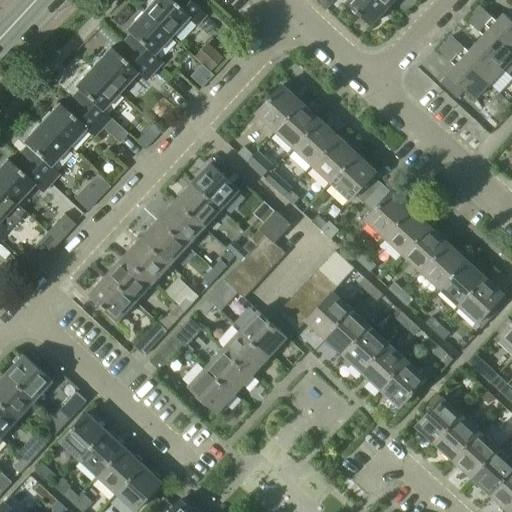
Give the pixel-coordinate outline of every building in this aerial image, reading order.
[(154,0),(145,11),(171,36),(188,18),(197,26),(206,16),(188,0),(154,0)] [(387,7),(379,0),(347,0),(346,2),(370,25),(387,7)] [(481,6),(474,13),(511,48),(511,19),(505,13),(497,22),(481,6)] [(132,37),(124,45),(154,72),(162,63),(153,55),(171,36),(145,11),(126,31),(132,37)] [(511,48),(474,13),(467,21),(484,36),(477,44),(504,69),(510,74),(511,71),(511,48)] [(453,36),(446,43),(490,84),(504,69),(477,44),(469,52),(453,36)] [(490,84),(446,43),(439,51),(456,66),(449,75),(475,99),(490,84)] [(206,68),(217,55),(205,44),(193,56),(206,68)] [(110,48),(93,67),(119,92),(136,73),(145,81),(154,72),(124,45),(116,54),(110,48)] [(81,92),(73,100),(103,128),(111,119),(102,110),(119,92),(93,67),(75,87),(81,92)] [(257,114),(276,132),(302,103),(283,85),(257,114)] [(59,104),(42,123),(68,147),(85,129),(94,137),(103,128),(73,100),(65,109),(59,104)] [(276,132),(294,149),(321,120),(302,103),(276,132)] [(294,149),(313,166),(339,137),(321,120),(294,149)] [(29,148),(22,156),(51,184),(60,175),(50,166),(68,147),(42,123),(23,143),(29,148)] [(313,166),(331,183),(358,154),(339,137),(313,166)] [(238,153),(248,161),(253,155),(244,147),(238,153)] [(248,161),(257,170),(263,176),(274,165),(258,150),(253,155),(248,161)] [(355,194),(364,203),(381,184),(373,176),(376,172),(358,154),(331,183),(350,200),(355,194)] [(8,160),(0,167),(0,187),(17,203),(34,185),(42,193),(51,184),(22,156),(13,165),(8,160)] [(211,163),(193,183),(222,209),(240,190),(211,163)] [(275,187),(285,196),(291,190),(290,190),(292,188),(273,170),(266,178),(275,187)] [(193,183),(177,201),(205,227),(222,209),(193,183)] [(364,219),(383,236),(410,208),(391,190),(390,192),(381,184),(364,203),(373,210),(364,219)] [(0,239),(8,230),(7,229),(11,225),(13,225),(18,220),(18,217),(24,211),(16,204),(17,203),(0,187),(0,239)] [(299,198),(291,190),(285,196),(294,204),(299,198)] [(177,201),(160,220),(188,246),(205,227),(177,201)] [(383,236),(401,253),(428,225),(410,208),(383,236)] [(260,230),(266,235),(274,243),(292,224),(278,211),(260,230)] [(327,224),(318,215),(312,221),(321,230),(327,224)] [(160,220),(143,238),(171,264),(188,246),(160,220)] [(401,253),(421,271),(447,242),(428,225),(401,253)] [(260,230),(252,239),(258,244),(266,235),(260,230)] [(286,253),(274,243),(266,235),(258,244),(277,263),(286,253)] [(143,238),(126,256),(154,282),(171,264),(143,238)] [(252,239),(244,248),(249,253),(250,253),(258,244),(252,239)] [(465,260),(447,242),(421,271),(439,288),(465,260)] [(269,271),(277,263),(258,244),(250,253),(269,271)] [(351,254),(360,262),(366,256),(357,247),(351,254)] [(335,250),(326,259),(345,276),(354,267),(335,250)] [(261,280),(269,271),(250,253),(249,253),(242,262),(261,280)] [(126,256),(109,275),(137,301),(154,282),(126,256)] [(366,256),(360,262),(369,271),(375,264),(366,256)] [(326,259),(318,268),(337,285),(345,276),(326,259)] [(212,269),(219,275),(228,266),(221,260),(212,269)] [(439,288),(457,305),(484,277),(465,260),(439,288)] [(242,262),(234,270),(253,288),(261,280),(242,262)] [(318,268),(310,277),(329,294),(332,291),(337,285),(318,268)] [(219,275),(212,269),(204,278),(211,284),(219,275)] [(253,288),(234,270),(225,279),(245,298),(253,288)] [(137,301),(109,275),(91,294),(119,320),(137,301)] [(310,277),(302,285),(321,303),(329,294),(310,277)] [(367,292),(373,285),(364,277),(358,283),(367,292)] [(484,277),(457,305),(477,323),(503,294),(484,277)] [(397,296),(403,290),(394,281),(388,288),(397,296)] [(302,285),(287,302),(306,320),(321,303),(302,285)] [(373,285),(367,292),(376,300),(382,294),(373,285)] [(220,310),(228,302),(215,290),(208,298),(220,310)] [(413,298),(403,290),(397,296),(407,305),(413,298)] [(305,320),(325,338),(352,309),(332,291),(329,294),(321,303),(306,320),(305,320)] [(179,305),(186,311),(194,303),(187,297),(179,305)] [(214,305),(208,299),(199,308),(206,314),(214,305)] [(297,330),(305,320),(306,320),(287,302),(278,312),(297,330)] [(186,311),(179,305),(170,315),(177,321),(186,311)] [(325,338),(343,355),(370,326),(352,309),(325,338)] [(241,330),(269,356),(287,337),(258,311),(241,330)] [(404,326),(410,319),(401,311),(395,317),(404,326)] [(435,331),(441,325),(432,316),(426,322),(435,331)] [(511,320),(508,318),(496,331),(500,335),(511,321),(511,320)] [(410,319),(404,326),(414,334),(419,328),(410,319)] [(499,335),(511,346),(511,321),(500,335),(499,335)] [(151,330),(137,345),(135,347),(145,356),(168,331),(158,322),(151,330)] [(450,334),(441,325),(435,331),(444,340),(450,334)] [(343,355),(362,372),(389,343),(370,326),(343,355)] [(182,327),(174,336),(183,345),(192,336),(182,327)] [(241,330),(224,349),(252,375),(269,356),(241,330)] [(174,336),(150,362),(160,371),(183,345),(174,336)] [(362,372),(381,389),(408,360),(389,343),(362,372)] [(448,354),(439,345),(433,352),(442,360),(448,354)] [(224,349),(207,367),(235,393),(252,375),(224,349)] [(467,361),(482,375),(489,367),(475,353),(467,361)] [(26,355),(9,374),(37,400),(54,381),(26,355)] [(408,360),(381,389),(400,407),(427,378),(408,360)] [(235,393),(207,367),(189,387),(218,413),(235,393)] [(9,374),(0,383),(0,400),(19,419),(37,400),(9,374)] [(511,397),(511,390),(506,385),(497,376),(491,382),(500,391),(509,400),(511,397)] [(480,395),(486,389),(477,380),(470,387),(480,395)] [(495,398),(486,389),(480,395),(489,404),(495,398)] [(55,417),(66,426),(89,401),(79,392),(55,417)] [(416,426),(435,444),(462,415),(442,397),(416,426)] [(0,400),(0,434),(2,437),(19,419),(0,400)] [(62,442),(81,459),(107,430),(89,413),(62,442)] [(435,444),(454,461),(480,432),(462,415),(435,444)] [(57,436),(66,426),(55,417),(47,426),(57,436)] [(81,459),(99,476),(126,448),(107,430),(81,459)] [(454,461),(472,478),(498,450),(480,432),(454,461)] [(31,446),(23,455),(30,462),(38,453),(31,446)] [(99,476),(118,493),(144,465),(126,448),(99,476)] [(472,478),(490,495),(511,471),(511,462),(498,450),(472,478)] [(30,462),(23,455),(14,466),(21,472),(30,462)] [(35,469),(36,470),(48,481),(54,474),(50,471),(51,471),(42,462),(35,469)] [(144,465),(118,493),(137,511),(164,483),(144,465)] [(511,471),(490,495),(508,511),(511,508),(511,471)] [(43,499),(50,492),(40,482),(33,490),(43,499)] [(69,488),(63,494),(73,503),(79,497),(69,488)] [(58,500),(50,492),(43,499),(52,507),(58,500)] [(80,497),(74,504),(82,511),(85,511),(94,503),(83,494),(80,497)] [(170,511),(194,511),(182,500),(170,511)] [(0,508),(0,511),(16,511),(6,502),(0,508)]
